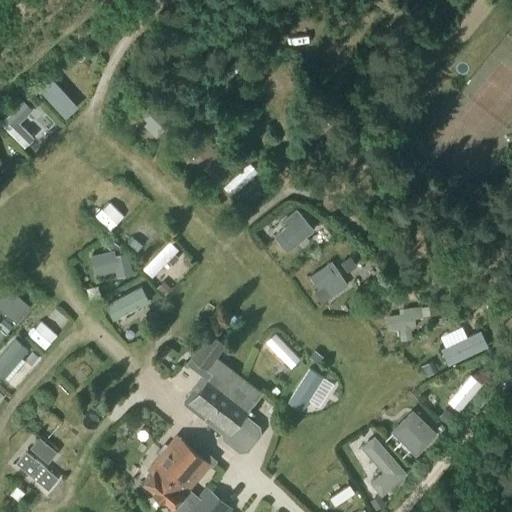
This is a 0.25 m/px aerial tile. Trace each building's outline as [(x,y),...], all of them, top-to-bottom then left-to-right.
[(43,86),(40,90),(65,118),(77,107),(52,79),(43,86)] [(32,93),(25,100),(33,108),(40,101),(32,93)] [(157,112),(141,98),(131,110),(147,124),(144,128),(155,139),(173,120),(160,109),(157,112)] [(23,100),(0,122),(0,124),(24,148),(34,137),(19,123),(33,110),(23,100)] [(228,165),(207,145),(192,161),(214,180),(228,165)] [(271,189),(248,170),(239,180),(264,199),(271,189)] [(240,202),(235,207),(241,214),(246,209),(240,202)] [(280,223),(284,228),(274,237),(286,253),(313,230),(295,210),(280,223)] [(170,238),(141,268),(153,279),(182,249),(170,238)] [(110,239),(106,245),(115,253),(120,247),(110,239)] [(112,251),(90,256),(95,276),(114,271),(116,278),(131,275),(126,253),(114,257),(112,251)] [(349,255),(340,262),(347,271),(356,265),(349,255)] [(323,286),(313,292),(321,304),(347,285),(331,261),(314,273),(323,286)] [(164,280),(156,287),(165,296),(172,288),(164,280)] [(142,286),(103,304),(111,320),(149,301),(142,286)] [(28,307),(7,289),(0,296),(0,310),(15,323),(28,307)] [(158,304),(149,308),(152,316),(161,311),(158,304)] [(434,306),(429,306),(429,308),(430,316),(441,314),(440,312),(434,306)] [(413,319),(422,318),(421,307),(402,309),(402,315),(387,316),(388,332),(398,330),(400,342),(411,340),(409,328),(414,328),(413,319)] [(5,320),(0,324),(0,327),(7,333),(13,327),(5,320)] [(258,425),(244,414),(260,393),(214,358),(225,345),(209,333),(186,364),(202,376),(184,400),(184,405),(223,435),(223,441),(237,451),(247,451),(259,434),(258,425)] [(315,351),(309,358),(317,364),(322,356),(315,351)] [(0,354),(0,353),(0,379),(13,391),(26,376),(0,354)] [(431,363),(421,368),(426,377),(436,372),(431,363)] [(470,374),(446,399),(458,410),(481,385),(470,374)] [(276,387),(271,391),(276,396),(281,391),(276,387)] [(103,399),(95,407),(103,415),(111,408),(103,399)] [(271,405),(267,411),(273,415),(277,409),(271,405)] [(437,434),(412,409),(390,431),(415,456),(437,434)] [(444,409),(438,417),(446,424),(453,416),(444,409)] [(440,424),(435,429),(441,434),(446,429),(440,424)] [(194,501),(185,493),(211,464),(177,435),(151,465),(156,469),(142,485),(171,510),(176,503),(186,511),(225,511),(229,507),(206,487),(194,501)] [(374,435),(360,447),(382,471),(369,482),(381,496),(407,473),(374,435)] [(29,448),(48,463),(57,452),(39,437),(29,448)] [(15,463),(48,490),(58,478),(25,451),(15,463)] [(112,486),(117,491),(125,489),(126,482),(120,477),(113,479),(112,486)] [(18,501),(24,493),(16,487),(10,495),(18,501)] [(379,496),(369,502),(374,510),(384,504),(379,496)]
